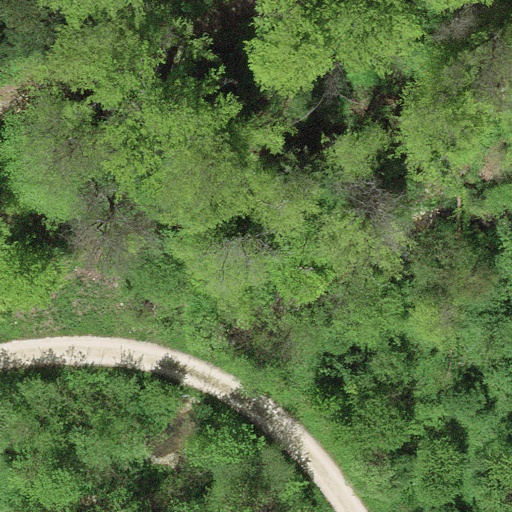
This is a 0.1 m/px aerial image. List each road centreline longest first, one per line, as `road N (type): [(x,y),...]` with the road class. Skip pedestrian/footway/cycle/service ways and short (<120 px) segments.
road 1 (track): [(355,511),(268,415),(216,381),(150,358),(50,350),(0,358)]
road 2 (track): [(0,106),(261,0)]
